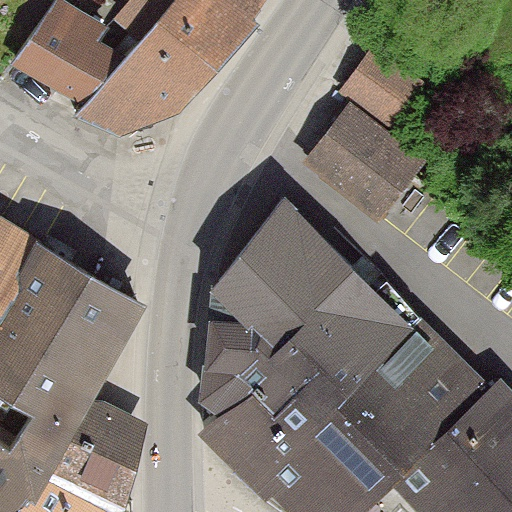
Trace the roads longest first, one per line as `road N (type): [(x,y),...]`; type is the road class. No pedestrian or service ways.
road 1 (tertiary): [(168,511),(176,301),(199,206)]
road 2 (tertiary): [(199,206),(231,130),(318,0)]
road 3 (residential): [(199,206),(0,106)]
